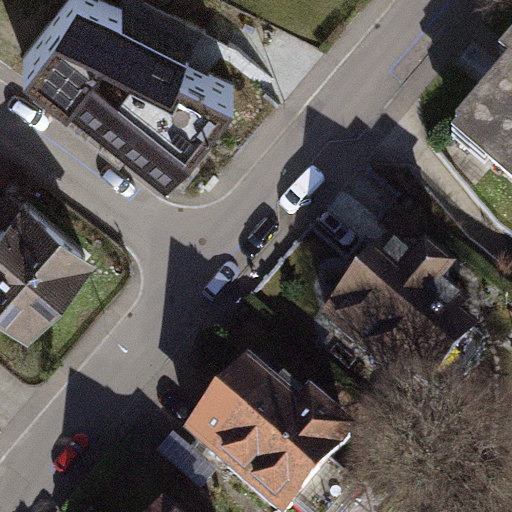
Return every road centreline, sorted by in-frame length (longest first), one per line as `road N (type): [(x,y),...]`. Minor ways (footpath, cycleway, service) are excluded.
road 1 (residential): [(199,271),(432,0)]
road 2 (residential): [(0,501),(199,271)]
road 3 (residential): [(199,271),(0,122)]
